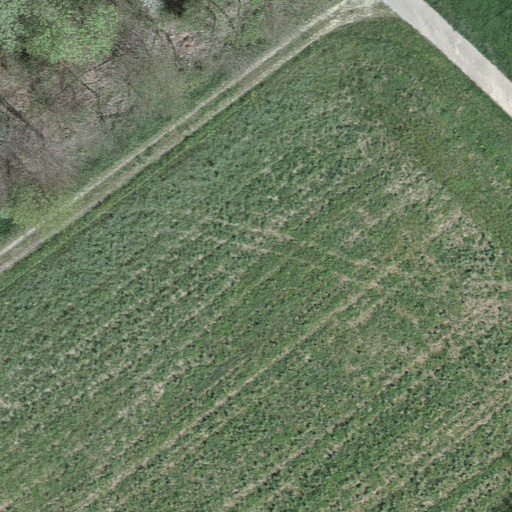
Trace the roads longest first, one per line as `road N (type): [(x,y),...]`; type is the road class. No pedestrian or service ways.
road 1 (track): [(308,0),(0,250)]
road 2 (track): [(511,109),(390,0)]
